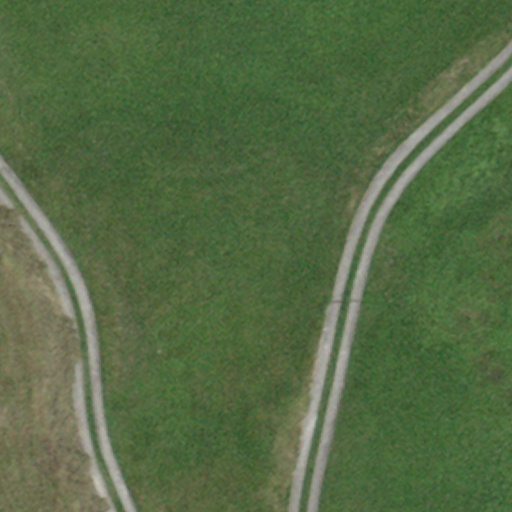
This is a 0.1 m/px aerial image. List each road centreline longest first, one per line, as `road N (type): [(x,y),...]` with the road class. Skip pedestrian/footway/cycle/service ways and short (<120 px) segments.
road 1 (track): [(305,511),(378,194),(511,70)]
road 2 (track): [(0,180),(60,250),(89,368),(91,453),(119,511)]
